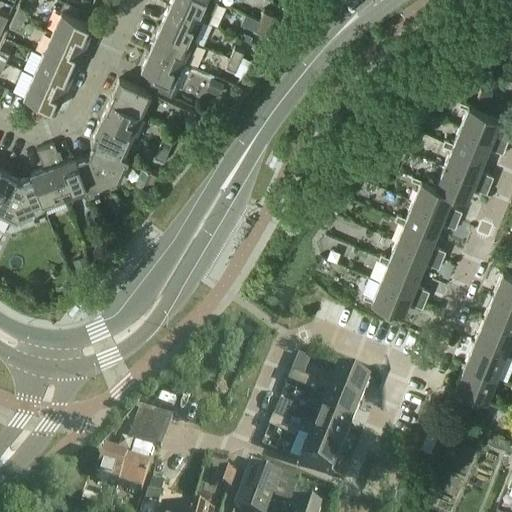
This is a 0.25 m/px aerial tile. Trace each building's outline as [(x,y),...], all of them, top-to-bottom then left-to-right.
[(170,0),(169,5),(201,19),(208,22),(218,1),(214,0),(170,0)] [(19,4),(14,16),(23,20),(28,8),(19,4)] [(169,5),(159,25),(191,40),(201,19),(169,5)] [(264,9),(259,20),(268,24),(273,13),(264,9)] [(0,11),(0,24),(3,26),(8,16),(0,11)] [(51,32),(83,46),(92,25),(61,11),(51,32)] [(14,16),(9,27),(18,31),(23,20),(14,16)] [(263,36),(268,24),(259,20),(253,32),(263,36)] [(159,25),(150,46),(182,61),(188,64),(197,42),(191,39),(191,40),(159,25)] [(51,32),(42,53),(73,67),(83,46),(51,32)] [(235,45),(230,57),(239,61),(244,50),(235,45)] [(0,47),(0,59),(5,62),(10,50),(1,46),(0,47)] [(150,46),(140,68),(152,73),(147,84),(172,96),(177,84),(172,82),(182,61),(150,46)] [(42,53),(33,74),(64,88),(73,67),(42,53)] [(234,73),(239,61),(230,57),(224,69),(234,73)] [(54,110),(64,88),(33,74),(23,96),(54,110)] [(109,100),(140,114),(150,93),(118,79),(109,100)] [(131,135),(140,114),(109,100),(99,121),(131,135)] [(465,108),(458,125),(505,144),(509,135),(494,129),(499,117),(460,101),(458,105),(465,108)] [(188,109),(182,121),(192,125),(197,114),(188,109)] [(131,135),(99,121),(90,143),(92,144),(93,143),(122,156),(122,155),(131,135)] [(448,141),(445,146),(449,148),(450,145),(482,158),(487,146),(502,152),(505,144),(458,125),(452,142),(448,141)] [(163,136),(158,147),(167,151),(172,140),(163,136)] [(53,141),(44,145),(50,158),(58,155),(53,141)] [(86,189),(85,189),(86,193),(94,190),(94,191),(99,190),(99,188),(114,182),(113,179),(119,177),(128,158),(122,155),(122,156),(93,143),(92,144),(88,154),(75,159),(74,159),(86,189)] [(50,158),(44,145),(36,148),(41,162),(50,158)] [(449,148),(442,165),(489,184),(493,175),(478,169),(482,158),(450,145),(449,148)] [(153,159),(162,163),(167,151),(158,147),(153,159)] [(74,156),(52,165),(64,197),(85,189),(86,189),(74,159),(75,159),(74,156)] [(64,197),(52,165),(30,173),(31,176),(31,175),(43,205),(44,205),(64,197)] [(489,184),(442,165),(435,182),(428,179),(427,182),(451,192),(451,193),(466,199),(471,187),(486,193),(489,184)] [(0,191),(7,175),(8,176),(10,173),(0,168),(0,191)] [(0,191),(0,213),(10,218),(16,215),(18,219),(33,213),(34,214),(38,212),(38,211),(45,209),(44,205),(43,205),(31,175),(31,176),(18,180),(8,176),(7,175),(0,191)] [(418,182),(411,200),(458,219),(461,210),(446,204),(451,193),(451,192),(427,182),(412,176),(411,180),(418,182)] [(400,216),(398,221),(401,223),(403,220),(435,233),(439,221),(454,227),(458,219),(411,200),(404,217),(400,216)] [(401,223),(394,240),(442,259),(445,250),(430,244),(435,233),(403,220),(401,223)] [(384,255),(382,261),(385,262),(386,260),(418,273),(423,261),(438,267),(442,259),(394,240),(387,257),(384,255)] [(385,262),(378,280),(425,299),(429,290),(414,284),(418,273),(386,260),(385,262)] [(492,294),(511,302),(511,274),(502,270),(492,294)] [(425,299),(378,280),(371,297),(364,294),(363,298),(402,314),(407,301),(422,307),(425,299)] [(511,302),(492,294),(483,317),(511,328),(511,302)] [(473,340),(505,353),(511,334),(511,328),(483,317),(473,340)] [(505,353),(473,340),(464,363),(495,376),(505,353)] [(495,376),(464,363),(454,387),(485,400),(495,376)] [(327,393),(359,406),(369,382),(337,369),(327,393)] [(287,382),(300,388),(304,379),(291,373),(287,382)] [(318,384),(304,379),(300,388),(314,394),(318,384)] [(350,429),(359,406),(327,393),(318,416),(350,429)] [(140,407),(128,439),(160,452),(161,450),(166,437),(172,419),(140,407)] [(318,416),(309,439),(340,452),(350,429),(318,416)] [(282,433),(285,424),(272,419),(268,428),(282,433)] [(285,424),(282,433),(295,439),(299,429),(285,424)] [(427,429),(420,446),(430,451),(437,433),(427,429)] [(331,476),(340,452),(309,439),(299,463),(331,476)] [(118,487),(126,461),(103,454),(95,480),(118,487)] [(295,478),(245,458),(240,472),(246,474),(233,510),(239,511),(284,511),(295,483),(294,483),(295,478)] [(126,461),(118,487),(141,494),(149,468),(126,461)]
